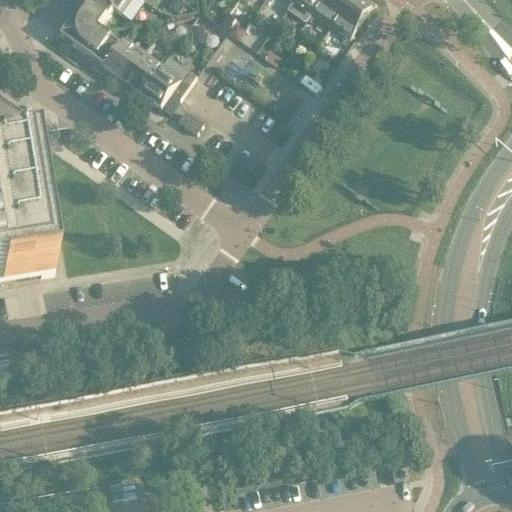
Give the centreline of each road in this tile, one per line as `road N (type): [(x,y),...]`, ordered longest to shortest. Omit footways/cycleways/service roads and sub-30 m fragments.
road 1 (secondary): [(511,150),(467,220),(445,311),(462,452),(482,496)]
road 2 (residential): [(245,234),(36,89),(0,17)]
road 3 (secondary): [(511,494),(484,388),(481,304),(511,212)]
road 4 (residential): [(245,234),(414,0)]
road 5 (residential): [(0,335),(183,303),(245,234)]
